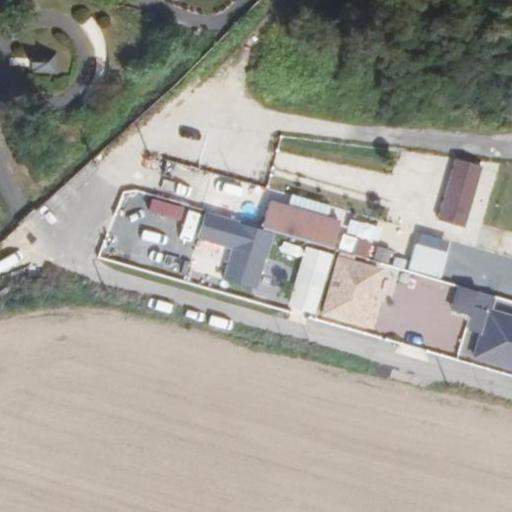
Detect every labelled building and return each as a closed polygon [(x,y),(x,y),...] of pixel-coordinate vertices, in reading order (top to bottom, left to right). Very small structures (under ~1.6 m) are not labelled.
[(53,52),(32,52),(31,71),(53,71),(53,52)] [(495,163),(469,155),(453,205),(478,213),(495,163)] [(263,228),(274,231),(335,247),(342,220),(271,201),(263,228)] [(263,228),(207,212),(200,236),(234,246),(225,279),(257,288),(274,231),(263,228)] [(354,250),(367,255),(371,240),(358,237),(354,250)] [(439,278),(447,249),(415,240),(407,268),(439,278)] [(287,306),(315,314),(333,253),(306,245),(287,306)] [(400,267),(339,251),(322,314),(374,327),(382,298),(391,301),(400,267)] [(511,284),(490,276),(475,316),(495,323),(488,342),(511,349),(511,299),(506,298),(511,284)]
